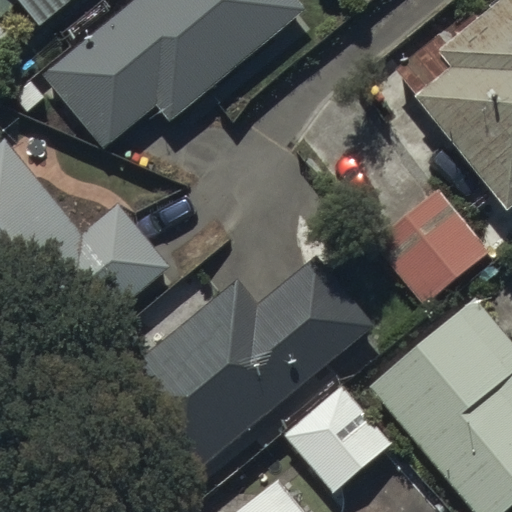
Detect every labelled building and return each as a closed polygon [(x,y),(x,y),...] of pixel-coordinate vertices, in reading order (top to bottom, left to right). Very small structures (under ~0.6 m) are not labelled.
[(41,38),(86,0),(0,0),(0,30),(20,14),(41,38)] [(305,20),(288,0),(147,0),(45,85),(106,158),(152,119),(165,135),(305,20)] [(417,110),(413,114),(511,230),(511,229),(511,7),(449,62),(439,51),(397,87),(417,110)] [(118,218),(84,246),(7,154),(0,159),(0,335),(43,387),(171,281),(118,218)] [(441,203),(375,257),(424,317),(490,263),(441,203)] [(109,406),(191,497),(371,338),(313,272),(260,319),(237,292),(109,406)] [(511,511),(511,354),(474,309),(368,397),(463,511),(511,511)] [(339,397),(282,446),(334,505),(390,456),(339,397)] [(288,511),(274,495),(252,511),(288,511)]
